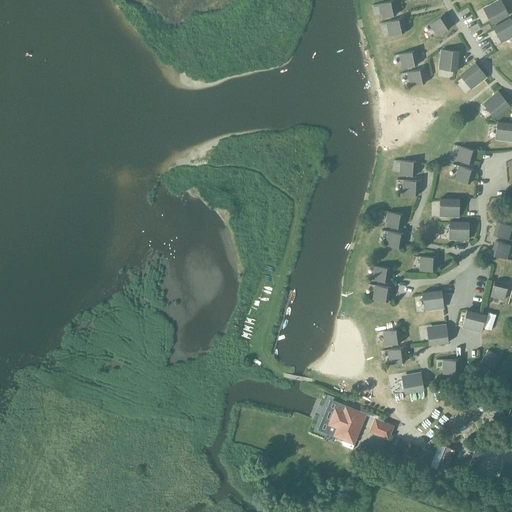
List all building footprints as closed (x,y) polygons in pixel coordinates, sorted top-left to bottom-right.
[(501,0),(499,0),(484,9),(492,24),(509,15),(501,0)] [(382,18),(397,15),(393,1),(379,4),(382,18)] [(438,36),(450,27),(442,15),(430,24),(438,36)] [(501,42),(511,36),(511,19),(511,17),(493,27),(501,42)] [(390,36),(405,32),(401,18),(387,22),(390,36)] [(442,49),(442,50),(440,69),(457,71),(459,51),(442,49)] [(400,54),(403,68),(418,65),(415,51),(400,54)] [(471,88),(486,76),(476,62),(460,75),(471,88)] [(422,69),(408,72),(411,86),(425,83),(422,69)] [(499,92),(498,92),(483,104),(494,118),(510,105),(499,92)] [(511,123),(497,121),(496,135),(495,139),(511,140),(511,123)] [(457,160),(471,164),(475,150),(461,146),(457,160)] [(400,175),(415,176),(416,162),(401,161),(400,175)] [(455,180),(470,184),(474,170),(459,166),(455,180)] [(404,180),(403,194),(418,195),(419,181),(404,180)] [(440,198),(440,212),(439,216),(459,216),(460,199),(440,198)] [(386,226),(401,228),(403,214),(388,212),(386,226)] [(449,221),(449,235),(449,239),(469,239),(469,222),(449,221)] [(511,225),(497,221),(493,235),(508,239),(511,225)] [(386,245),(401,248),(404,234),(389,231),(386,245)] [(491,254),(506,259),(510,245),(496,241),(491,254)] [(436,271),(436,257),(421,256),(420,271),(436,271)] [(373,280),(387,282),(390,268),(375,265),(373,280)] [(494,281),(491,296),(505,299),(508,285),(494,281)] [(373,299),(388,302),(391,288),(376,285),(373,299)] [(424,310),(443,307),(444,307),(442,290),(422,292),(424,310)] [(467,310),(463,323),(462,327),(482,331),(486,315),(467,310)] [(446,325),(427,327),(429,345),(449,342),(446,325)] [(384,331),(386,345),(401,343),(399,329),(384,331)] [(388,350),(390,364),(405,362),(403,347),(388,350)] [(488,350),(480,363),(492,370),(500,357),(488,350)] [(458,359),(443,359),(443,374),(458,374),(458,359)] [(500,375),(511,378),(511,362),(504,360),(500,375)] [(421,373),(402,376),(405,393),(424,390),(421,373)] [(464,403),(465,403),(469,403),(469,409),(477,409),(477,404),(483,404),(483,396),(465,395),(464,398),(464,403)] [(338,403),(326,431),(353,442),(359,428),(358,427),(360,422),(361,423),(365,414),(338,403)] [(394,425),(383,421),(377,436),(388,440),(394,425)] [(437,469),(446,472),(455,450),(445,446),(437,469)]
